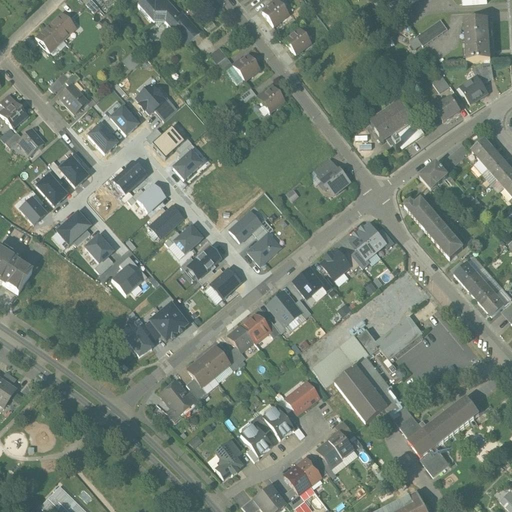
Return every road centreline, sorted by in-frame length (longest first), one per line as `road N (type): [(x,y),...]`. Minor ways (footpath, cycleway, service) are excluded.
road 1 (residential): [(221,0),(375,200)]
road 2 (residential): [(375,200),(511,362)]
road 3 (residential): [(134,146),(260,292)]
road 4 (residential): [(112,408),(260,292)]
road 5 (residential): [(213,507),(324,432),(312,417)]
road 6 (residential): [(0,61),(103,173)]
road 7 (residential): [(260,292),(375,200)]
road 8 (secondary): [(213,507),(112,408)]
road 9 (residential): [(375,200),(485,116)]
road 10 (secondary): [(112,408),(0,327)]
road 11 (secondary): [(101,417),(200,511)]
road 12 (secondary): [(0,341),(101,417)]
